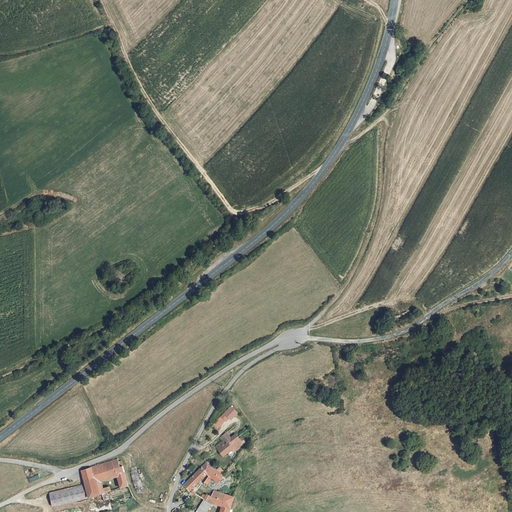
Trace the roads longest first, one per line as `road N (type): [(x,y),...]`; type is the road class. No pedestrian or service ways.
road 1 (tertiary): [(394,0),(353,122),(310,186),(228,263),(0,437)]
road 2 (unclassified): [(511,253),(403,331),(275,342),(184,397),(120,450),(65,473)]
road 3 (track): [(0,375),(136,311),(326,165)]
road 4 (track): [(245,222),(157,115),(102,0)]
road 5 (track): [(380,119),(386,121),(371,234),(342,293),(297,338)]
